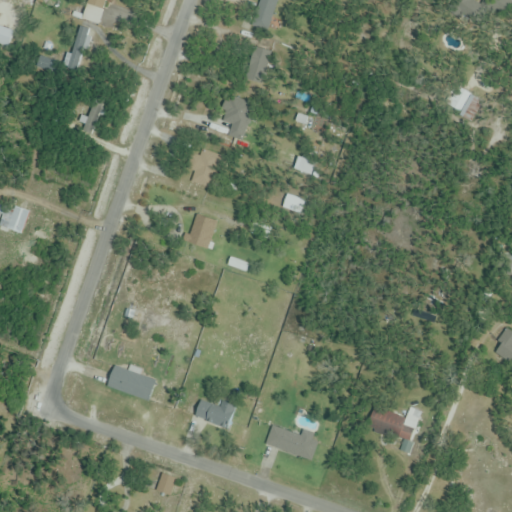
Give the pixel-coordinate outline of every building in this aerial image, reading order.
[(99,25),(106,0),(87,0),(82,20),(99,25)] [(279,0),(262,0),(261,8),(277,11),(279,0)] [(483,5),(481,0),(463,0),(465,9),(483,5)] [(268,75),(268,50),(252,50),(252,75),(268,75)] [(482,103),(458,87),(445,105),(469,122),(482,103)] [(227,95),(218,121),(228,124),(224,135),(243,141),(255,105),(227,95)] [(191,182),(211,189),(222,157),(202,150),(200,157),(191,153),(185,170),(195,173),(191,182)] [(12,214),(6,211),(0,223),(0,226),(19,235),(29,213),(15,207),(12,214)] [(194,246),(207,251),(217,222),(204,218),(194,246)] [(495,354),(511,361),(511,331),(506,329),(495,354)] [(106,388),(149,403),(156,381),(113,366),(106,388)] [(193,418),(226,432),(237,408),(226,403),(223,410),(200,401),(193,418)] [(407,418),(373,408),(367,429),(410,443),(420,413),(409,410),(407,418)] [(318,437),(302,431),(299,436),(272,426),(265,446),(309,462),(318,437)] [(170,496),(174,480),(162,476),(158,492),(170,496)]
